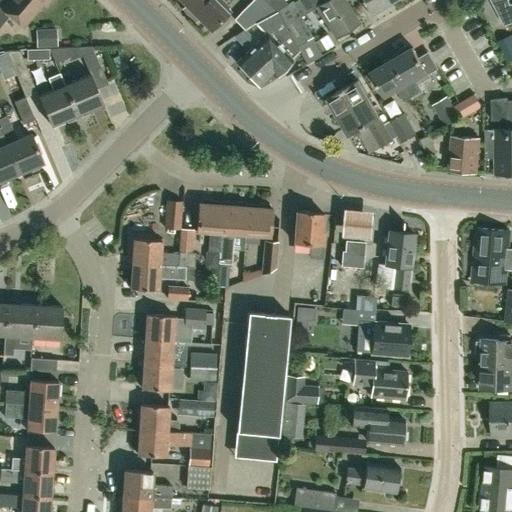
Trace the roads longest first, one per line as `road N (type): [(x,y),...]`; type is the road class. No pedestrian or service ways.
road 1 (residential): [(440,511),(449,467),(442,195)]
road 2 (residential): [(75,511),(105,294),(58,211)]
road 3 (residential): [(246,116),(442,0)]
road 4 (residential): [(304,158),(291,175),(270,181),(198,177),(170,169),(134,136)]
road 5 (secondary): [(442,195),(371,184),(304,158)]
